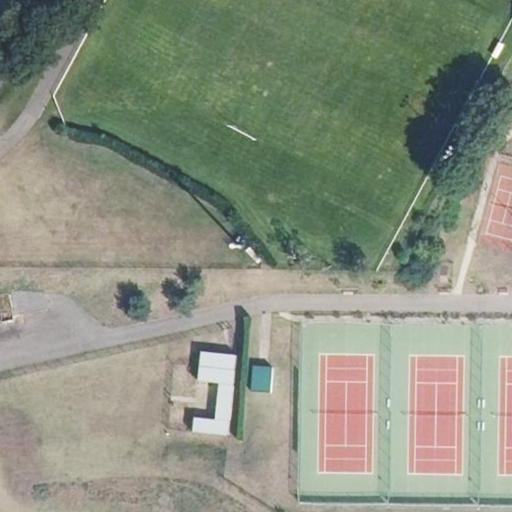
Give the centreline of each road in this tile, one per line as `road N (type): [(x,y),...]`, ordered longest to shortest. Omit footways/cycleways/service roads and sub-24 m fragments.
road 1 (track): [(0,361),(280,296),(511,300)]
road 2 (track): [(94,0),(42,98),(0,145)]
